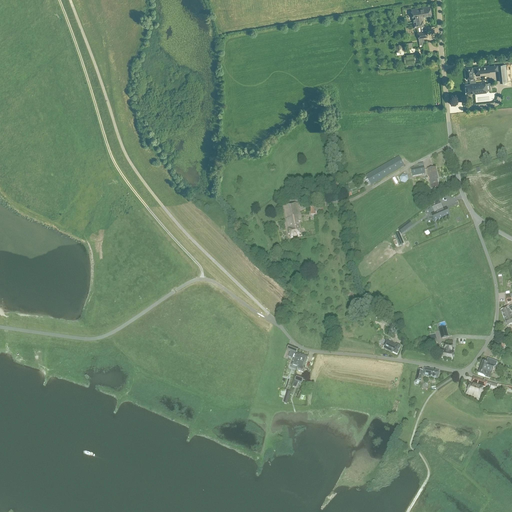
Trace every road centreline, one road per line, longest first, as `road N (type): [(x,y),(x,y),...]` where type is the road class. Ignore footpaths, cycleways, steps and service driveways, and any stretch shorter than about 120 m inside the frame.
road 1 (unclassified): [(274,320),(309,350),(465,370),(492,335),(497,308),(473,215)]
road 2 (unclassified): [(202,278),(112,159),(59,0)]
road 3 (unclassified): [(473,215),(454,164),(439,0)]
road 4 (unclassified): [(202,278),(94,338),(0,326)]
